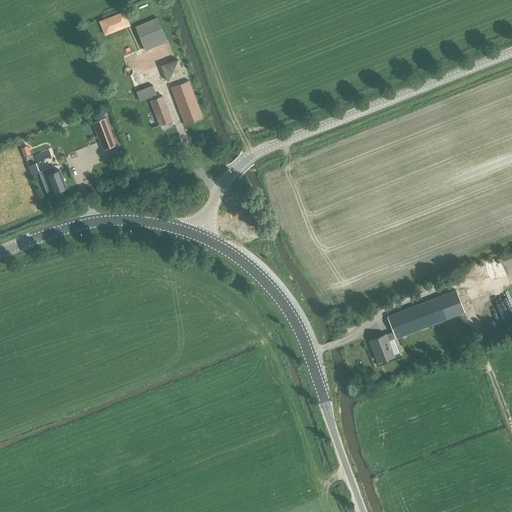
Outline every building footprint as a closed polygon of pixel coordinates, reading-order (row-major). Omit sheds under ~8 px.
[(124,11),(98,21),(104,35),(130,25),(124,11)] [(145,51),(167,41),(157,18),(135,27),(145,51)] [(177,59),(161,65),(167,82),(184,75),(177,59)] [(171,87),(185,124),(202,118),(188,80),(171,87)] [(139,101),(156,95),(152,85),(136,91),(139,101)] [(158,126),(172,121),(162,96),(149,101),(158,126)] [(106,117),(92,122),(102,150),(116,145),(106,117)] [(24,157),(30,155),(27,147),(22,149),(24,157)] [(36,160),(52,157),(50,149),(34,152),(36,160)] [(54,171),(50,160),(42,163),(53,191),(65,187),(59,169),(54,171)] [(511,256),(511,247),(502,250),(504,259),(511,256)] [(395,339),(463,312),(465,312),(456,290),(387,317),(392,332),(386,334),(369,340),(378,362),(395,355),(389,340),(395,338),(395,339)]
